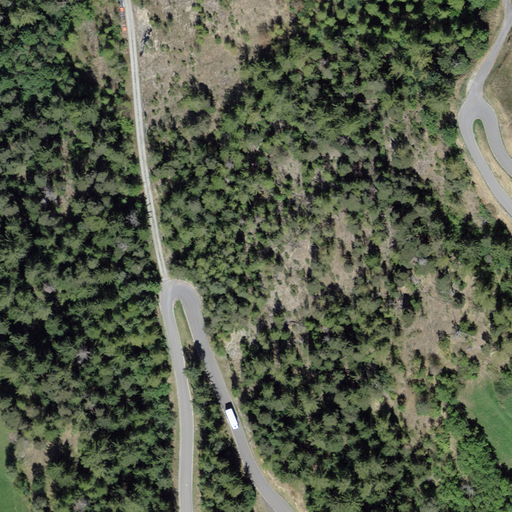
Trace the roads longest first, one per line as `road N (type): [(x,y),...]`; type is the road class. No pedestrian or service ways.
road 1 (tertiary): [(184,511),(181,388),(164,296),(173,287),(186,295),(247,461),(283,511)]
road 2 (track): [(169,288),(151,225),(124,0)]
road 3 (tertiary): [(511,207),(469,137),(465,119),(474,103)]
